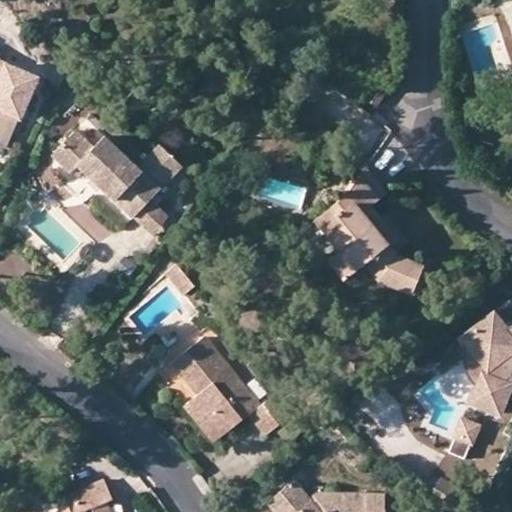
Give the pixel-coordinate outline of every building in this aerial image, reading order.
[(0,91),(4,93),(2,99),(0,104),(0,134),(6,137),(35,67),(0,52),(0,91)] [(387,91),(376,82),(369,92),(382,101),(387,91)] [(136,169),(102,137),(91,148),(72,132),(51,156),(70,173),(76,166),(132,217),(180,166),(158,145),(136,169)] [(365,167),(328,205),(344,226),(328,238),(340,253),(327,263),(343,281),(365,264),(377,280),(412,294),(423,266),(394,253),(387,245),(362,213),(372,204),(384,193),(365,167)] [(398,237),(372,204),(362,213),(387,245),(398,237)] [(314,219),(328,238),(344,226),(328,205),(314,219)] [(184,273),(177,264),(164,274),(172,283),(184,273)] [(195,286),(184,273),(172,283),(182,295),(195,286)] [(459,328),(463,333),(462,338),(461,341),(461,345),(461,350),(461,355),(462,358),(464,362),(466,366),(468,370),(471,374),(472,375),(465,390),(495,403),(511,366),(511,334),(508,333),(511,328),(493,304),(459,328)] [(172,362),(188,383),(196,377),(204,390),(198,395),(185,405),(213,442),(249,413),(265,432),(292,410),(283,400),(273,408),(265,399),(258,404),(204,337),(172,362)] [(188,383),(198,395),(204,390),(196,377),(188,383)] [(470,425),(455,418),(441,450),(456,457),(470,425)] [(382,511),(384,486),(319,483),(308,492),(292,473),(266,496),(278,511),(281,511),(287,508),(289,511),(382,511)] [(67,505),(53,511),(79,511),(87,509),(108,500),(111,499),(103,479),(63,495),(67,505)] [(435,501),(450,511),(454,511),(465,499),(447,485),(435,501)] [(486,510),(489,511),(501,511),(501,507),(499,504),(497,501),(494,499),(492,498),(486,510)] [(112,511),(108,500),(87,509),(88,511),(112,511)] [(470,502),(462,511),(474,511),(478,508),(470,502)]
